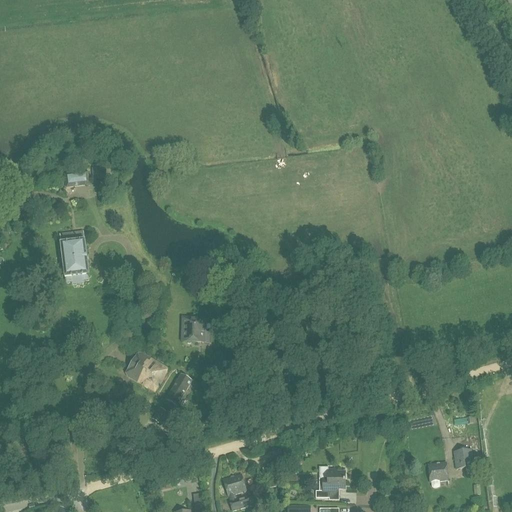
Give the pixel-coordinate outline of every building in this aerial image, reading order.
[(100,168),(92,169),(94,180),(101,179),(100,168)] [(67,188),(90,185),(88,171),(65,174),(67,188)] [(84,232),(60,235),(65,279),(66,279),(66,284),(72,283),(72,286),(84,284),(83,282),(89,281),(88,276),(89,276),(88,266),(84,232)] [(182,318),(182,339),(193,340),(192,343),(198,343),(205,343),(210,343),(211,333),(205,333),(201,332),(201,324),(202,319),(182,318)] [(142,354),(128,378),(154,393),(168,370),(142,354)] [(181,376),(166,400),(177,407),(191,382),(181,376)] [(152,419),(152,420),(158,424),(166,412),(160,408),(152,419)] [(472,450),(470,450),(453,452),(455,471),(474,468),(472,450)] [(285,457),(285,474),(294,474),(294,457),(285,457)] [(266,466),(266,467),(269,488),(282,487),(279,464),(266,466)] [(440,487),(439,482),(447,481),(446,464),(428,466),(430,483),(431,483),(432,488),(433,489),(438,488),(440,487)] [(316,492),(316,499),(329,499),(329,492),(334,492),(337,492),(337,490),(345,490),(345,481),(345,476),(345,474),(337,474),(337,471),(328,471),(328,479),(323,479),(323,492),(316,492)] [(223,481),(228,497),(230,501),(229,502),(232,511),(246,511),(252,510),(247,496),(235,500),(234,495),(246,492),(241,476),(223,481)]
